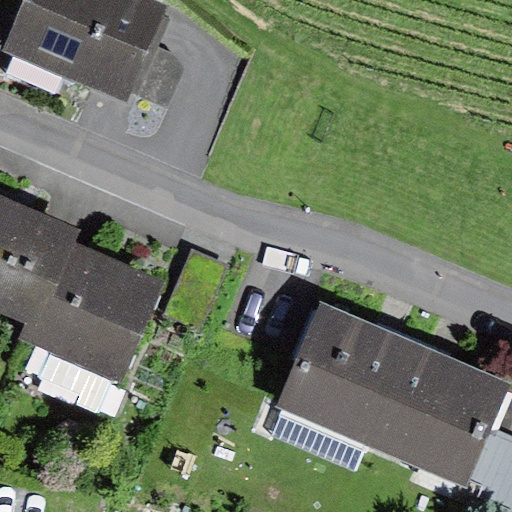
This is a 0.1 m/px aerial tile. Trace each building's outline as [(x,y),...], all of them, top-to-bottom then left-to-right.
[(165,5),(153,0),(28,0),(6,52),(124,102),(129,92),(162,14),(165,5)] [(170,18),(162,14),(129,92),(170,108),(186,69),(176,55),(159,47),(170,18)] [(0,308),(30,321),(65,237),(70,231),(0,199),(0,308)] [(65,237),(30,321),(20,346),(48,357),(39,379),(77,394),(71,407),(102,419),(114,390),(123,393),(169,280),(65,237)] [(193,250),(164,316),(199,331),(228,266),(193,250)] [(364,442),(410,339),(319,300),(275,402),(364,442)] [(492,430),(511,384),(410,339),(364,442),(467,487),(470,479),(492,430)] [(511,511),(511,438),(492,430),(470,479),(495,490),(489,502),(511,511)]
